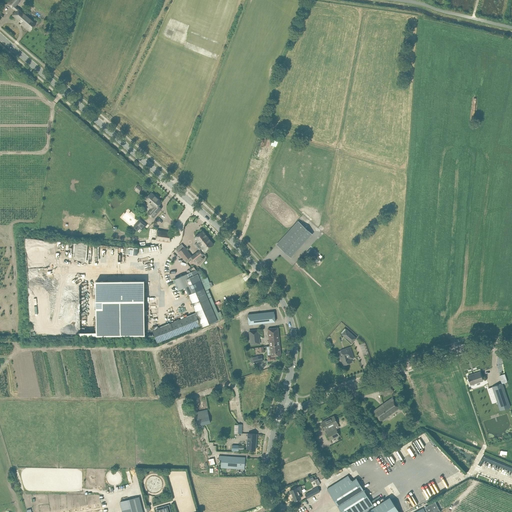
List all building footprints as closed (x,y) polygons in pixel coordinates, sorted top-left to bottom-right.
[(21,0),(9,0),(7,3),(13,9),(21,0)] [(27,16),(18,8),(12,14),(12,15),(30,30),(35,24),(30,19),(30,18),(30,17),(28,15),(27,15),(27,16)] [(147,197),(145,199),(148,201),(146,205),(151,209),(149,212),(154,216),(160,210),(157,207),(159,206),(162,202),(151,193),(147,197)] [(135,224),(133,227),(137,230),(139,227),(140,229),(142,230),(144,228),(147,224),(140,218),(135,224)] [(298,222),(277,245),(291,258),(312,235),(298,222)] [(156,239),(156,240),(169,242),(169,241),(171,242),(172,233),(171,232),(157,230),(156,239)] [(182,244),(175,249),(178,252),(187,263),(192,259),(194,262),(195,261),(196,261),(202,256),(204,254),(208,251),(206,250),(214,244),(203,231),(194,237),(198,242),(195,244),(200,250),(192,256),(185,247),(184,247),(182,244)] [(137,255),(138,250),(138,248),(129,247),(129,254),(137,255)] [(310,249),(306,253),(317,264),(321,260),(310,249)] [(197,272),(196,270),(191,272),(174,279),(179,289),(185,287),(196,312),(153,330),(158,343),(201,325),(202,327),(220,319),(207,288),(211,287),(208,281),(205,283),(200,271),(197,272)] [(145,336),(144,280),(96,281),(96,337),(145,336)] [(248,314),(249,324),(275,321),(274,311),(248,314)] [(267,329),(269,345),(275,344),(275,345),(280,345),(278,328),(267,329)] [(346,329),(341,334),(350,342),(355,336),(346,329)] [(249,331),(250,345),(260,344),(258,330),(249,331)] [(275,344),(269,345),(269,346),(270,346),(271,355),(267,355),(268,361),(276,360),(275,355),(281,355),(280,345),(275,345),(275,344)] [(352,356),(350,348),(341,350),(343,356),(341,357),(344,365),(351,362),(349,356),(352,356)] [(250,358),(251,363),(254,363),(263,361),(262,355),(253,357),(250,358)] [(480,372),(468,376),(469,380),(468,380),(469,385),(471,385),(483,381),(480,372)] [(378,385),(380,394),(393,391),(392,382),(378,385)] [(492,387),(500,411),(510,408),(502,383),(492,387)] [(400,408),(392,398),(386,402),(374,411),(381,421),(400,408)] [(207,409),(194,412),(197,426),(210,423),(207,409)] [(327,433),(330,440),(339,435),(336,429),(333,430),(332,427),(338,424),(334,416),(334,417),(329,419),(328,419),(321,422),(325,430),(328,429),(330,432),(327,433)] [(247,449),(256,450),(257,434),(248,433),(247,449)] [(219,456),(219,459),(221,459),(221,467),(244,469),(245,457),(240,457),(222,456),(219,456)] [(327,488),(342,511),(364,511),(374,506),(356,478),(352,481),(348,475),(327,488)] [(290,491),(294,501),(300,498),(298,493),(302,491),(300,487),(296,488),(296,487),(292,488),(293,489),(290,491)] [(307,499),(320,492),(318,487),(311,491),(312,491),(305,495),(307,499)] [(122,511),(143,511),(139,497),(119,502),(122,511)] [(371,511),(401,511),(393,497),(370,509),(371,511)] [(440,511),(435,502),(424,508),(426,511),(440,511)]
